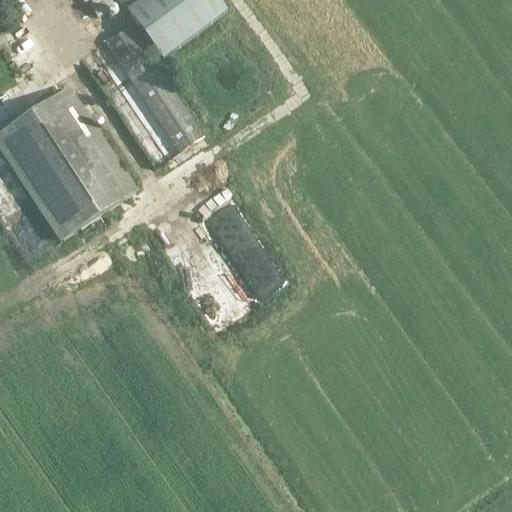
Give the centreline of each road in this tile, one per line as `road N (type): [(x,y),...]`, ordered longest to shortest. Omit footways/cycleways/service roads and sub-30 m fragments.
road 1 (track): [(77,67),(163,195),(300,94),(233,0)]
road 2 (track): [(0,308),(163,195)]
